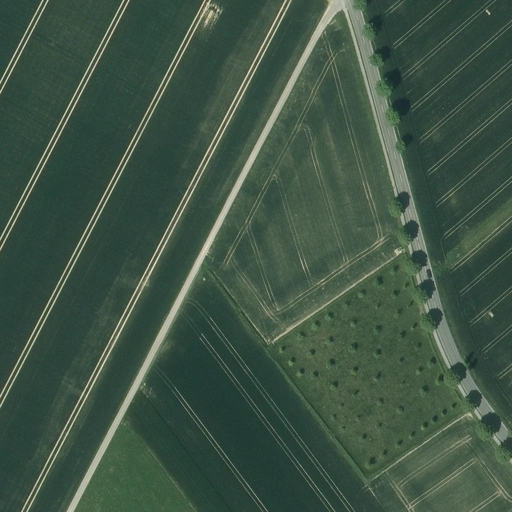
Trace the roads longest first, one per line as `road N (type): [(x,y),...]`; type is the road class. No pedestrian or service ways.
road 1 (track): [(70,511),(319,30),(333,7),(350,3)]
road 2 (tertiary): [(511,447),(469,390),(442,334),(350,0)]
